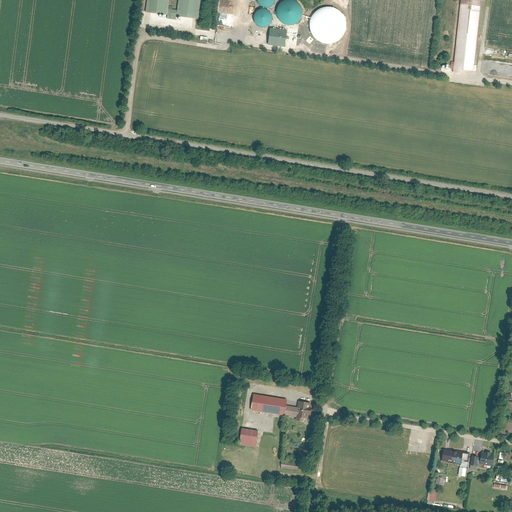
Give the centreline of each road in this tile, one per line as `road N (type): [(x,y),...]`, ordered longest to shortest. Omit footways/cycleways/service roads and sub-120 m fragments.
road 1 (tertiary): [(0,160),(511,242)]
road 2 (residential): [(511,196),(0,114)]
road 3 (residential): [(511,441),(326,412)]
